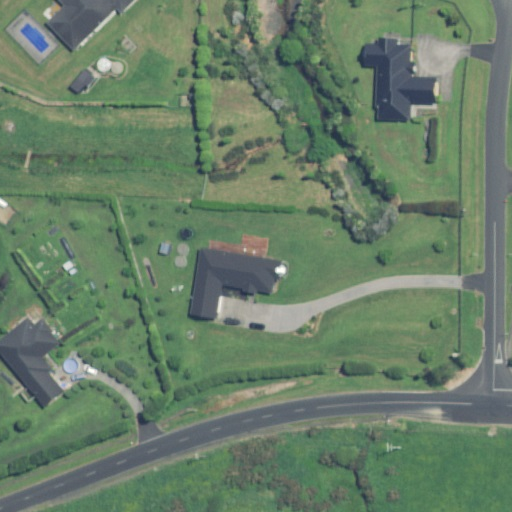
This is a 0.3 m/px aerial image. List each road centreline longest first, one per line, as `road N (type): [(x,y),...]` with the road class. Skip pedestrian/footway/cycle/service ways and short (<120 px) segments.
road 1 (unclassified): [(492,404),(373,402),(270,415),(0,508)]
road 2 (residential): [(492,404),(494,124),(511,5)]
